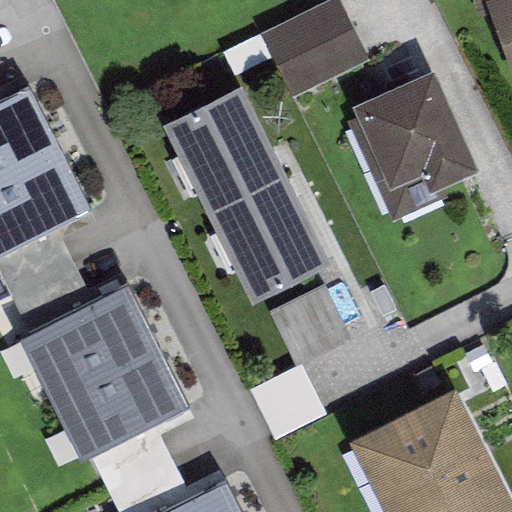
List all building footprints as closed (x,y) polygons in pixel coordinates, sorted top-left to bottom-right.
[(472,0),(479,18),(488,15),(486,8),(508,0),(472,0)] [(511,0),(508,0),(486,8),(488,15),(511,81),(511,0)] [(336,1),(259,39),(289,100),(366,62),(336,1)] [(434,78),(353,113),(356,121),(348,125),(392,227),(444,204),(441,196),(478,180),(434,78)] [(0,183),(59,153),(28,94),(0,107),(0,183)] [(162,135),(205,221),(284,182),(240,96),(162,135)] [(59,153),(0,183),(0,262),(91,216),(59,153)] [(330,274),(284,182),(205,221),(251,313),(330,274)] [(46,404),(158,349),(128,291),(17,347),(46,404)] [(158,349),(46,404),(78,467),(190,412),(158,349)] [(259,384),(280,433),(331,411),(310,362),(259,384)] [(510,511),(453,397),(348,450),(378,511),(510,511)] [(236,511),(224,487),(171,511),(236,511)]
